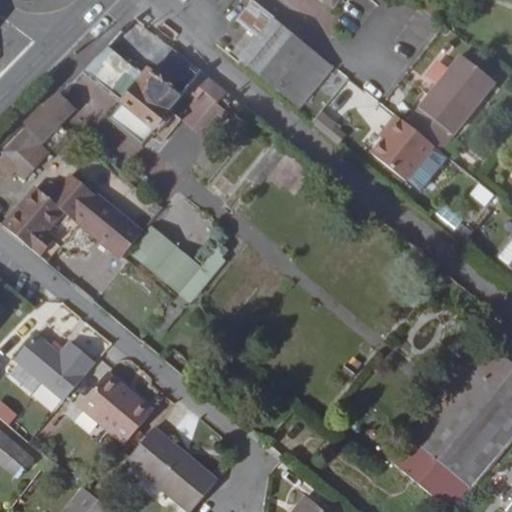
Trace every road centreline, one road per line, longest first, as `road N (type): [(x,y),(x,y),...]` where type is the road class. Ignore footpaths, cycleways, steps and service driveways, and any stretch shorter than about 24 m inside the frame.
road 1 (residential): [(149,0),(511,305)]
road 2 (residential): [(0,238),(255,454),(243,511)]
road 3 (unknown): [(274,0),(333,53),(359,56),(403,7)]
